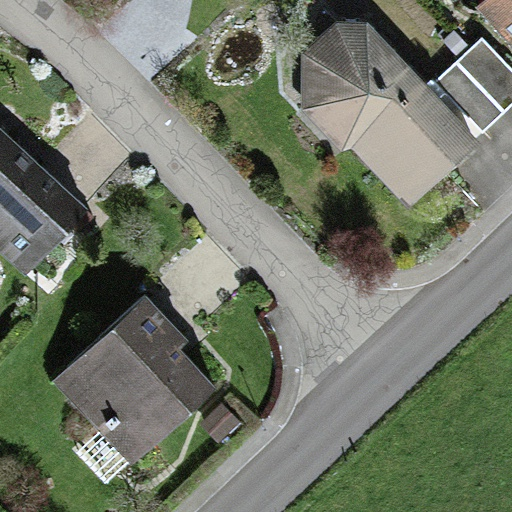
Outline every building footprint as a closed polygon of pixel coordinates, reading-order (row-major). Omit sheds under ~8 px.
[(511,0),(489,0),(482,8),(511,39),(511,0)] [(338,22),(306,53),(306,97),(310,101),(321,90),(361,132),(350,142),(409,200),(474,139),(365,23),(338,22)] [(511,68),(481,36),(455,60),(504,110),(511,102),(511,68)] [(455,60),(434,80),(482,131),(504,110),(455,60)] [(85,206),(0,128),(0,236),(31,265),(85,206)] [(185,338),(144,293),(66,366),(109,413),(104,418),(138,454),(213,384),(177,345),(185,338)]
